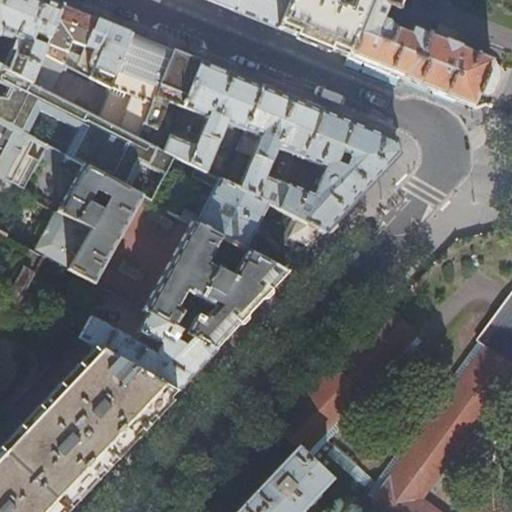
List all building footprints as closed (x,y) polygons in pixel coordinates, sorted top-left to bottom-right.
[(0,0),(0,31),(11,37),(0,61),(0,68),(28,83),(41,53),(60,6),(46,0),(0,0)] [(206,0),(219,5),(230,10),(233,0),(206,0)] [(288,0),(233,0),(230,10),(249,17),(277,28),(288,0)] [(366,0),(288,0),(277,28),(308,41),(344,55),(366,0)] [(366,0),(344,55),(362,63),(410,82),(453,100),(471,107),(476,92),(484,95),(492,92),(497,80),(483,74),(488,61),(407,29),(405,33),(391,28),(379,20),(384,7),(395,11),(399,0),(366,0)] [(80,13),(60,6),(41,53),(73,69),(77,60),(64,54),(70,41),(83,47),(94,19),(80,13)] [(129,34),(115,28),(94,19),(83,47),(77,60),(73,69),(107,86),(129,34)] [(149,41),(129,34),(107,86),(73,69),(41,53),(28,83),(135,138),(139,129),(171,50),(149,41)] [(183,55),(171,50),(139,129),(148,132),(150,127),(155,130),(166,102),(181,108),(199,61),(183,55)] [(230,74),(199,61),(181,108),(205,117),(195,145),(170,135),(163,152),(170,155),(201,171),(202,172),(214,142),(225,147),(233,127),(241,130),(259,86),(230,74)] [(0,122),(35,141),(46,147),(59,154),(82,166),(141,198),(146,200),(170,155),(163,152),(135,138),(28,83),(0,68),(0,122)] [(284,96),(259,86),(241,130),(253,135),(251,138),(241,140),(237,152),(250,157),(237,190),(265,204),(277,210),(289,183),(264,173),(275,145),(300,156),(320,110),(284,96)] [(355,125),(320,110),(300,156),(324,166),(313,193),(289,183),(277,210),(291,217),(322,233),(354,200),(396,155),(393,140),(355,125)] [(0,179),(3,181),(4,180),(11,184),(12,183),(24,190),(38,162),(27,156),(35,141),(0,122),(0,179)] [(54,165),(59,154),(46,147),(41,158),(54,165)] [(292,176),(297,164),(284,159),(279,171),(292,176)] [(314,171),(297,164),(292,176),(309,184),(314,171)] [(95,285),(141,198),(82,166),(57,213),(83,226),(61,266),(95,285)] [(237,190),(202,172),(201,171),(197,180),(211,188),(196,215),(181,208),(177,216),(191,224),(221,240),(240,250),(265,204),(237,190)] [(61,266),(83,226),(57,213),(35,252),(43,256),(61,266)] [(303,254),(322,233),(291,217),(279,243),(303,254)] [(219,270),(221,266),(215,263),(213,266),(209,264),(221,240),(191,224),(144,312),(146,313),(213,349),(227,335),(262,297),(284,273),(245,253),(233,277),(219,270)] [(35,252),(0,232),(0,307),(6,300),(17,305),(23,294),(43,256),(35,252)] [(368,493),(375,497),(368,506),(375,511),(436,511),(418,499),(511,372),(511,291),(477,340),(479,341),(376,482),(329,440),(422,340),(388,309),(277,427),(299,448),(324,472),(335,461),(370,490),(368,493)] [(49,307),(23,294),(17,305),(43,319),(49,307)] [(186,377),(213,349),(146,313),(135,333),(155,344),(150,352),(87,318),(76,338),(99,350),(173,391),(186,377)] [(173,391),(99,350),(0,452),(0,511),(58,511),(66,505),(103,465),(147,418),(173,391)] [(297,511),(330,477),(324,472),(299,448),(238,511),(297,511)]
